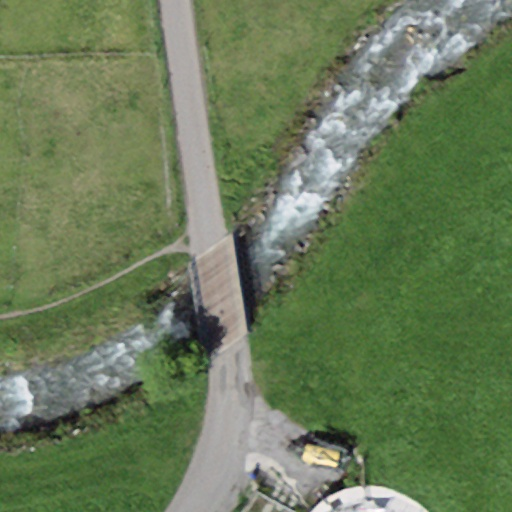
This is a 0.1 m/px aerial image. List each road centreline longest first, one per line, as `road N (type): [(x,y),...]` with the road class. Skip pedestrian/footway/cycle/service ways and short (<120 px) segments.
road 1 (unclassified): [(182,0),(239,355),(228,489),(205,511)]
road 2 (track): [(0,481),(108,471),(233,422)]
